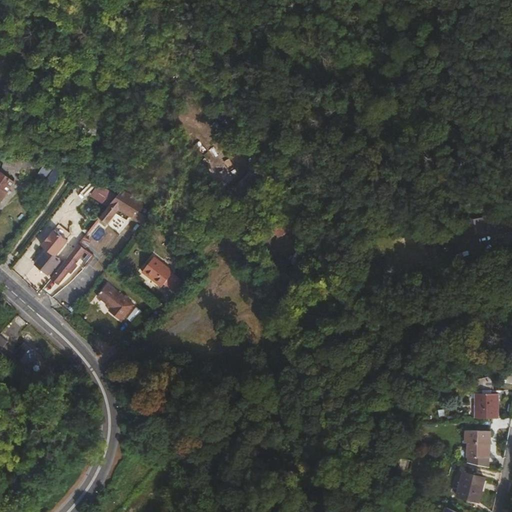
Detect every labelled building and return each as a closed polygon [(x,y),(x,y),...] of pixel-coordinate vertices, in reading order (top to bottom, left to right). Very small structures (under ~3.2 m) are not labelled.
[(16,169),(17,156),(5,154),(3,168),(16,169)] [(31,174),(34,160),(17,156),(16,169),(16,171),(31,174)] [(53,184),(64,167),(56,165),(47,180),(53,184)] [(0,197),(1,199),(16,179),(0,169),(0,197)] [(156,210),(122,186),(98,216),(107,223),(119,208),(143,226),(156,210)] [(486,234),(486,226),(476,226),(467,227),(468,235),(486,234)] [(54,254),(66,238),(52,228),(40,245),(47,249),(38,262),(50,271),(59,258),(54,254)] [(59,283),(88,248),(79,242),(51,276),(59,283)] [(166,279),(178,264),(160,250),(148,265),(166,279)] [(130,312),(103,291),(92,304),(105,315),(103,318),(115,329),(130,312)] [(444,332),(439,323),(429,328),(434,337),(444,332)] [(8,328),(1,337),(8,344),(15,334),(8,328)] [(46,355),(30,341),(21,351),(36,365),(46,355)] [(479,391),(479,415),(500,415),(500,390),(479,391)] [(470,459),(492,464),(494,429),(469,427),(469,440),(471,440),(470,459)] [(432,466),(409,460),(408,469),(431,475),(432,466)] [(482,497),(488,476),(465,470),(460,492),(482,497)]
